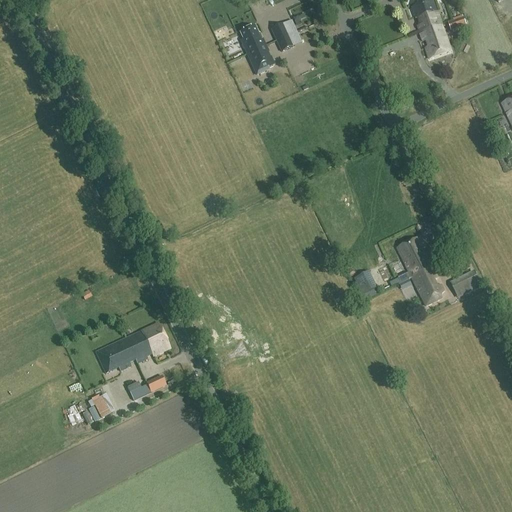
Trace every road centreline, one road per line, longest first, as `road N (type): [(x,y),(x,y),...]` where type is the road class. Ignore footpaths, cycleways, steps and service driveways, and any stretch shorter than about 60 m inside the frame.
road 1 (unclassified): [(268,511),(17,0)]
road 2 (unclassified): [(397,126),(333,0)]
road 3 (unclassified): [(397,126),(458,248)]
road 4 (unclassified): [(511,73),(397,126)]
